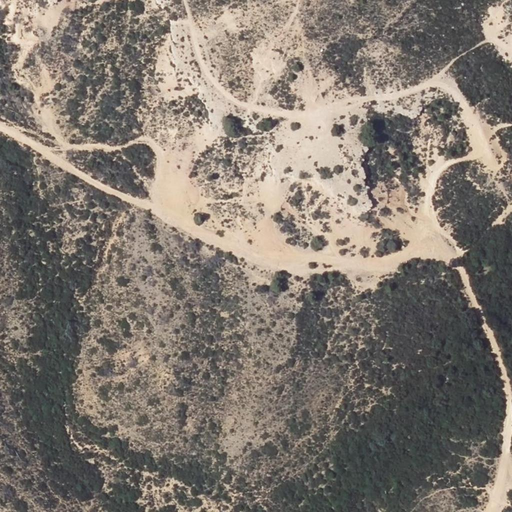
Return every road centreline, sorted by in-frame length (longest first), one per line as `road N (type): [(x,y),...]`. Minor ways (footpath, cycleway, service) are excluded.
road 1 (track): [(0,127),(254,258),(298,268),(369,266),(432,250)]
road 2 (track): [(432,250),(465,272),(506,371),(496,495)]
